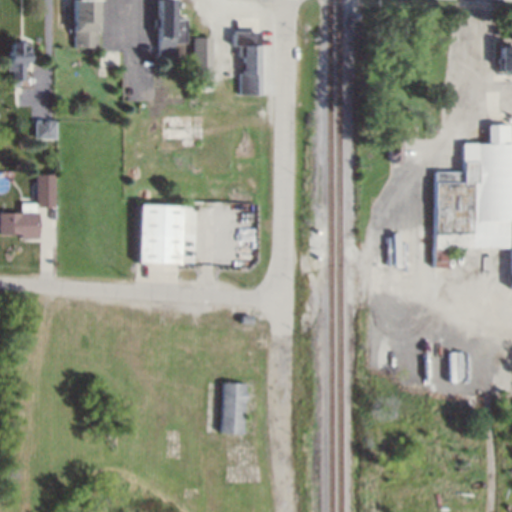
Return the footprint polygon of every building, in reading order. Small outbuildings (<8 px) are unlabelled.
[(71,47),(71,0),(96,0),(95,48),(71,47)] [(158,58),(157,0),(173,0),(174,21),(184,21),(184,44),(171,44),(171,58),(158,58)] [(259,97),(240,96),(240,49),(229,49),(229,34),(259,34),(259,97)] [(188,82),(188,39),(210,39),(210,82),(188,82)] [(27,70),(24,70),(24,82),(20,82),(20,87),(13,87),(12,64),(8,64),(8,42),(21,42),(21,48),(26,48),(27,70)] [(511,71),(495,71),(496,48),(511,48),(511,71)] [(119,67),(98,67),(98,52),(119,52),(119,67)] [(55,124),(55,140),(35,140),(35,124),(55,124)] [(165,137),(164,127),(180,126),(181,136),(165,137)] [(482,256),(482,250),(432,249),(434,174),(459,174),(460,145),(484,146),(485,127),(507,128),(505,256),(482,256)] [(164,146),(164,137),(174,137),(174,146),(164,146)] [(390,166),(390,161),(385,161),(386,137),(401,138),(401,167),(390,166)] [(195,169),(194,153),(211,152),(211,148),(227,147),(227,168),(195,169)] [(34,201),(34,174),(53,174),(52,201),(34,201)] [(177,266),(137,264),(139,206),(179,208),(177,266)] [(0,235),(0,215),(37,215),(37,235),(0,235)] [(251,326),(239,326),(239,317),(251,318),(251,326)] [(220,383),(217,433),(242,435),(243,384),(220,383)]
